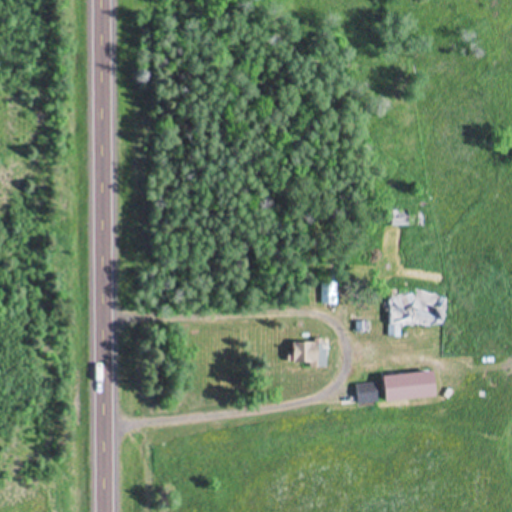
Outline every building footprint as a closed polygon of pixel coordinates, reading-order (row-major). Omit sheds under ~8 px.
[(409,227),(409,210),(390,210),(390,227),(409,227)] [(335,285),(321,285),(321,304),(335,304),(335,285)] [(446,300),(388,300),(387,338),(399,338),(399,326),(445,327),(446,300)] [(324,366),(324,343),(289,343),(289,366),(324,366)] [(386,402),(437,398),(435,372),(383,377),(386,402)] [(378,402),(376,384),(357,386),(359,404),(378,402)]
